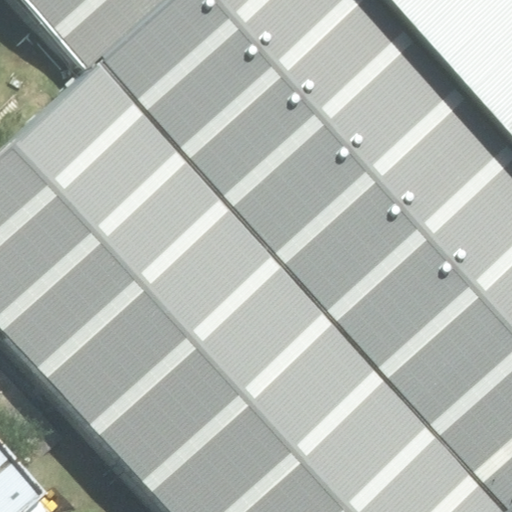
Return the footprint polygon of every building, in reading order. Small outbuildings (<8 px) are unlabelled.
[(11,0),(83,85),(183,0),(11,0)] [(183,0),(83,85),(445,511),(511,511),(511,206),(337,0),(183,0)] [(511,0),(337,0),(511,206),(511,0)] [(445,511),(83,85),(0,154),(0,387),(106,511),(445,511)] [(46,511),(0,457),(0,511),(46,511)]
